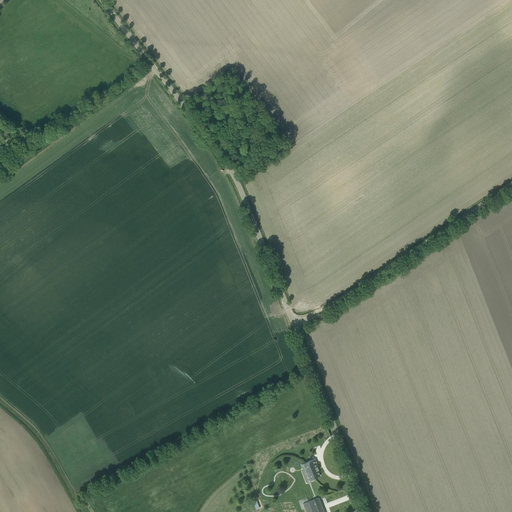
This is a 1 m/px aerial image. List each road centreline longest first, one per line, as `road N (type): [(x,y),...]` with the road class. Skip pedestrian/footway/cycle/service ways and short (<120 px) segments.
road 1 (unclassified): [(293,324),(228,165),(101,0)]
road 2 (unclassified): [(293,324),(511,186)]
road 3 (unclassified): [(367,511),(293,324)]
